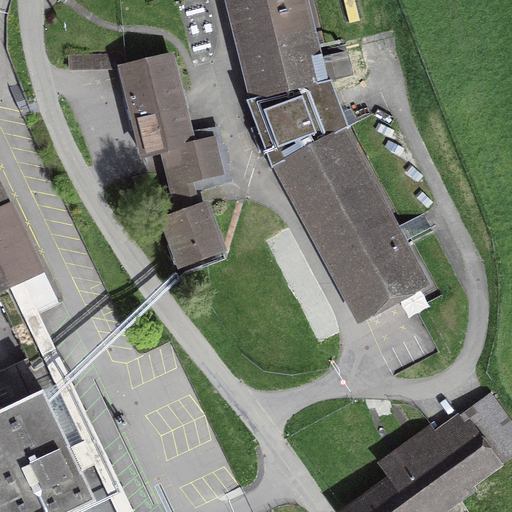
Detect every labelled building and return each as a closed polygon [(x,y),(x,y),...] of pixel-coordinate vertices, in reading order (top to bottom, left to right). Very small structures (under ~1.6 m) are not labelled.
[(233,0),(258,98),(319,83),(298,0),(233,0)] [(355,0),(344,0),(349,23),(360,21),(355,0)] [(347,52),(328,56),(334,80),(353,75),(347,52)] [(210,127),(190,132),(169,53),(117,66),(140,157),(163,152),(180,214),(196,208),(193,194),(215,187),(212,176),(221,174),(210,127)] [(282,164),(360,319),(421,284),(341,132),(348,130),(332,79),(319,83),(258,98),(246,100),(270,167),(282,164)] [(0,291),(10,287),(40,274),(9,208),(5,209),(0,197),(0,291)] [(178,255),(181,265),(221,250),(204,205),(196,208),(180,214),(164,219),(178,255)] [(93,504),(76,511),(166,511),(101,364),(68,379),(38,312),(60,303),(45,271),(40,274),(10,287),(41,358),(0,375),(0,414),(45,394),(93,504)] [(0,414),(0,511),(76,511),(93,504),(45,394),(0,414)] [(511,426),(490,396),(436,436),(470,482),(511,450),(511,426)] [(427,511),(470,482),(436,436),(432,430),(382,466),(391,478),(344,511),(427,511)]
